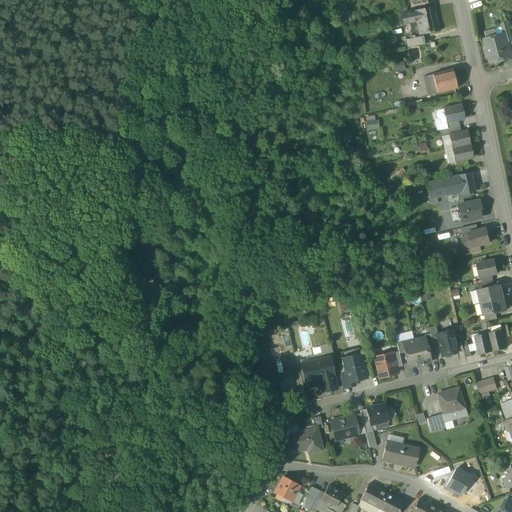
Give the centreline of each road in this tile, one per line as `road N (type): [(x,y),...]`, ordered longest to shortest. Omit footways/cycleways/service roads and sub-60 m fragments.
road 1 (track): [(0,203),(96,232),(118,262),(150,364),(168,386),(276,414),(271,464)]
road 2 (track): [(118,262),(132,32),(120,0)]
road 3 (residential): [(465,511),(417,483),(366,469),(271,464),(247,511)]
road 4 (residential): [(276,414),(511,359)]
road 5 (residential): [(475,83),(511,240)]
